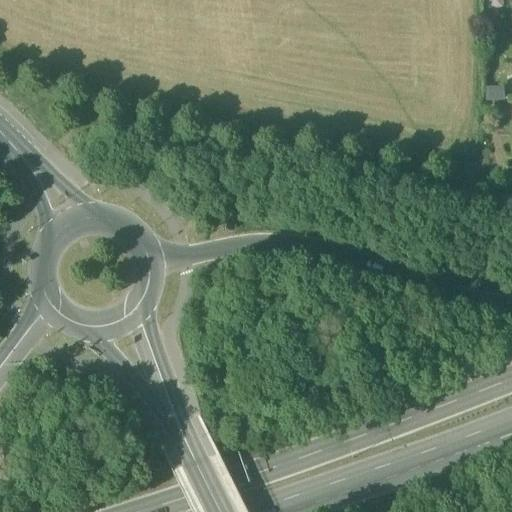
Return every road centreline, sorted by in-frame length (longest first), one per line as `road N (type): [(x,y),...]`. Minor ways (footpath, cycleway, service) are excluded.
road 1 (trunk): [(511,373),(129,511)]
road 2 (trunk): [(511,303),(443,293),(306,248),(149,255)]
road 3 (trunk): [(255,511),(511,416)]
road 4 (tertiary): [(220,511),(122,326)]
